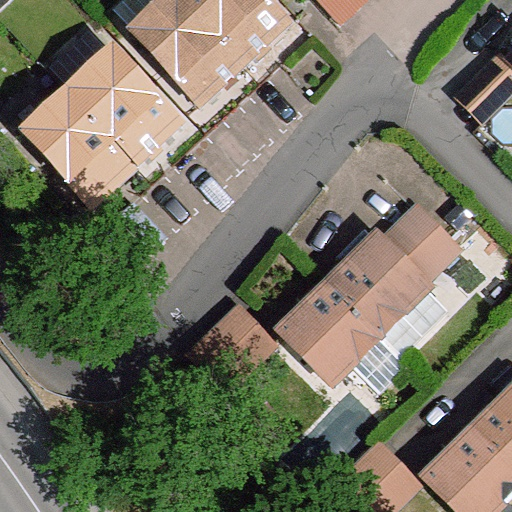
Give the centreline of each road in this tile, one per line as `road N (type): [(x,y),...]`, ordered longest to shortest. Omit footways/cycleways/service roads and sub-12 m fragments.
road 1 (residential): [(364,86),(169,330),(134,353),(109,366),(69,360),(49,348),(0,288)]
road 2 (residential): [(511,201),(410,103),(364,86)]
